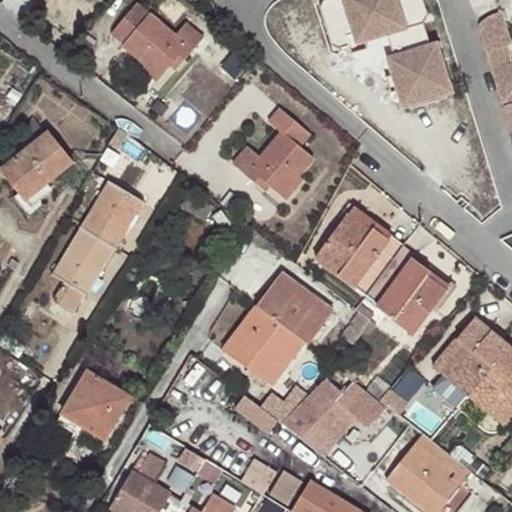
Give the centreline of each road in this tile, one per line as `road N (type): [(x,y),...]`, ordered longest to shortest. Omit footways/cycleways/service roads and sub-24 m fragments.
road 1 (residential): [(511,206),(449,0),(219,0)]
road 2 (residential): [(219,0),(484,236)]
road 3 (residential): [(163,146),(0,18)]
